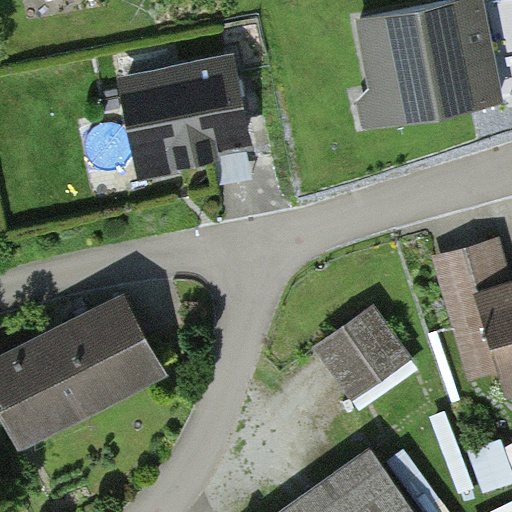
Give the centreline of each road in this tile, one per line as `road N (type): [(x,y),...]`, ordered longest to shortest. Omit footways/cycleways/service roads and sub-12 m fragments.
road 1 (residential): [(159,511),(230,401),(251,307),(251,247)]
road 2 (residential): [(511,169),(251,247)]
road 3 (residential): [(251,247),(120,262),(0,294)]
